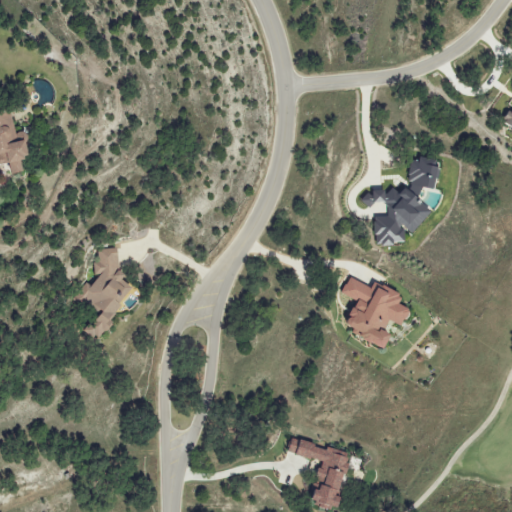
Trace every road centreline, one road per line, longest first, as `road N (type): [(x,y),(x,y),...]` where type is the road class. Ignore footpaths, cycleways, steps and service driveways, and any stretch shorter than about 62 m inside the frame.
road 1 (residential): [(229,265),(283,160),(285,89),(261,0)]
road 2 (residential): [(285,89),(392,78),(431,65),(473,36),(504,0)]
road 3 (residential): [(229,265),(187,313),(171,350),(164,440),(173,490)]
road 4 (residential): [(173,490),(202,408),(229,265)]
